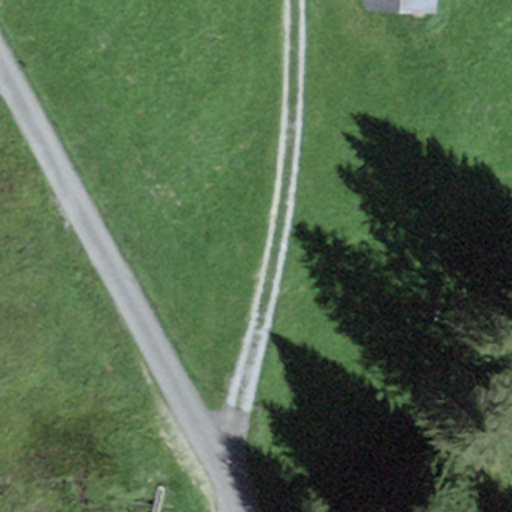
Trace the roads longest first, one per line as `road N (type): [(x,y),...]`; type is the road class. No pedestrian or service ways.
road 1 (unclassified): [(241,511),(0,68)]
road 2 (track): [(215,470),(271,237),(282,0)]
